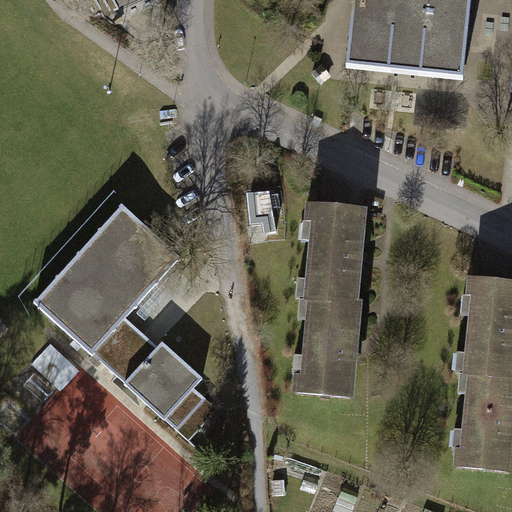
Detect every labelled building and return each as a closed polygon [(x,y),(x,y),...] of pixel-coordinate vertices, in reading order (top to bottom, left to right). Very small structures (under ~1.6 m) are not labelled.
[(353,0),(346,67),(463,80),(472,0),(353,0)] [(122,208),(35,305),(188,440),(218,407),(195,386),(202,378),(163,343),(159,348),(126,319),(180,258),(122,208)] [(366,218),(305,212),(301,248),(308,249),(304,287),(298,287),(296,305),(299,306),(357,311),(366,218)] [(511,289),(464,285),(461,321),(467,322),(463,360),(457,359),(455,378),(459,379),(511,383),(511,289)] [(357,311),(299,306),(297,326),(304,327),(300,363),(294,362),(290,399),(351,405),(360,312),(357,311)] [(64,391),(83,370),(54,343),(34,364),(64,391)] [(511,383),(459,379),(457,399),(463,400),(460,436),(453,435),(450,472),(511,478),(511,464),(511,383)]
